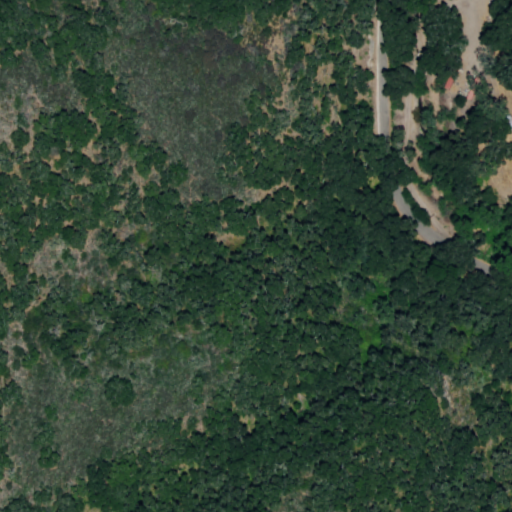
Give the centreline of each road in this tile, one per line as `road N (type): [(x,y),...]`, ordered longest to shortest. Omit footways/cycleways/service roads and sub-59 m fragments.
road 1 (residential): [(511,281),(431,230),(401,190),(381,101),(383,0)]
road 2 (track): [(452,0),(428,48),(417,152),(401,190)]
